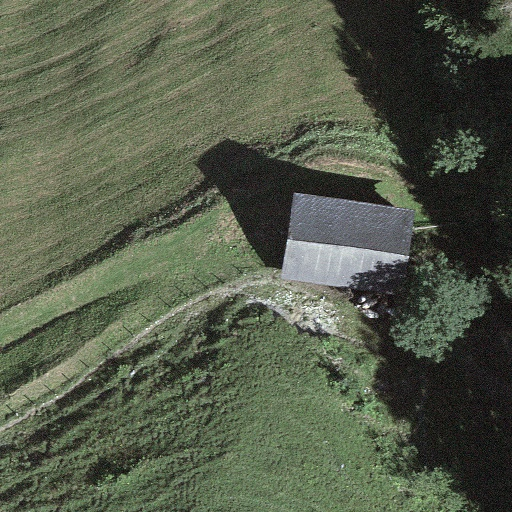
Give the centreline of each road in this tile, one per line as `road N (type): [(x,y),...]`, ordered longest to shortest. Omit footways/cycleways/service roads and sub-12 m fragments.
road 1 (track): [(435,204),(511,346)]
road 2 (track): [(435,204),(408,185),(367,176),(285,176)]
